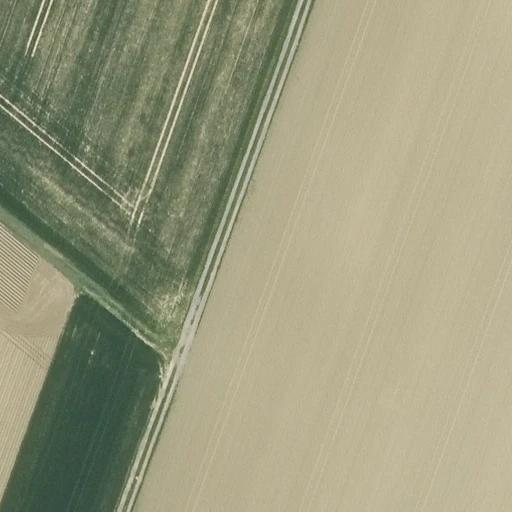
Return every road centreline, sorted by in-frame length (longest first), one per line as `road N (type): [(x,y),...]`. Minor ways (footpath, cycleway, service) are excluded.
road 1 (track): [(306,0),(177,360),(0,218)]
road 2 (track): [(123,511),(177,360)]
